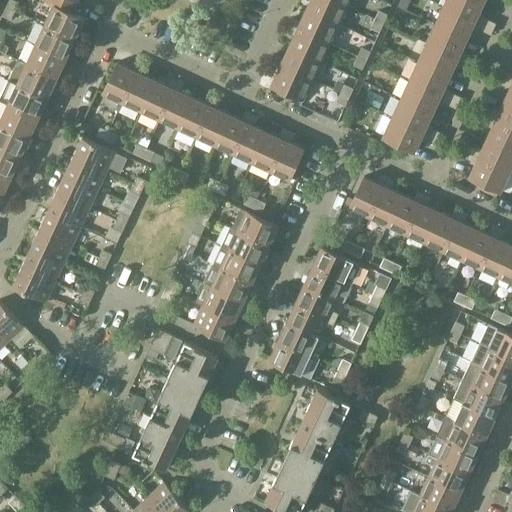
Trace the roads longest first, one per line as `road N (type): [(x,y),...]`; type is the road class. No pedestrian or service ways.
road 1 (residential): [(210,511),(226,496),(199,459),(342,140)]
road 2 (residential): [(0,262),(103,28)]
road 3 (residential): [(432,181),(511,13)]
road 4 (residential): [(240,92),(103,28)]
